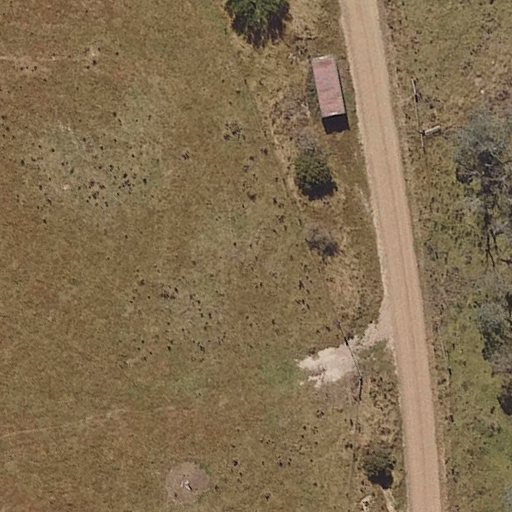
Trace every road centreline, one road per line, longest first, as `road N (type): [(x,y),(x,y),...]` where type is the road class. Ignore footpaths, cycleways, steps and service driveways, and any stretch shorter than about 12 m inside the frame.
road 1 (track): [(414,511),(403,361),(325,0)]
road 2 (track): [(334,43),(0,38)]
